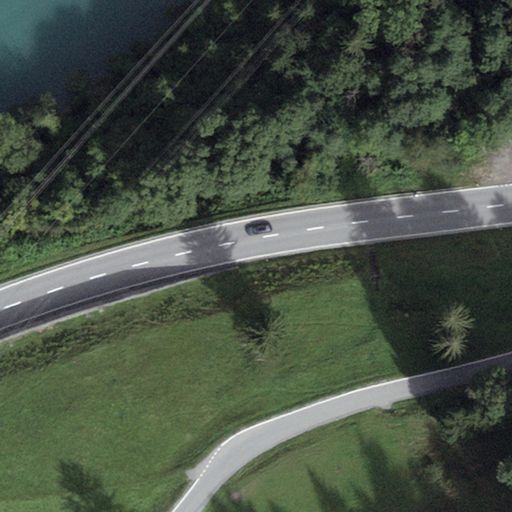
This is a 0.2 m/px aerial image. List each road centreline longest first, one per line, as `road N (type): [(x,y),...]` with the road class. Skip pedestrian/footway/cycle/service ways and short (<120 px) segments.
road 1 (primary): [(0,311),(229,243),(511,204)]
road 2 (tertiary): [(186,511),(237,454),(283,427),(511,363)]
